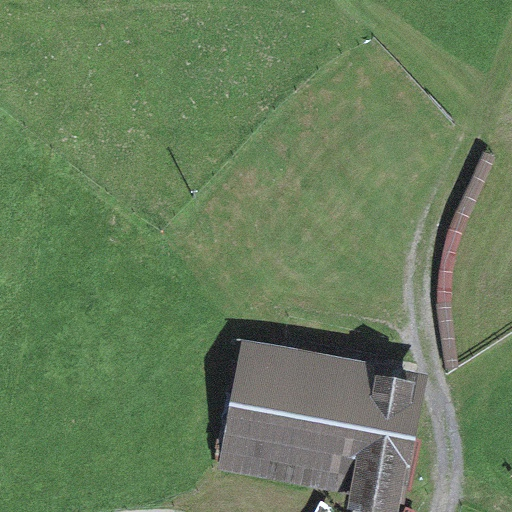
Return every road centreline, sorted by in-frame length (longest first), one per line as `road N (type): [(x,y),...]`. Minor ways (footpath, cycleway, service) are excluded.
road 1 (track): [(483,111),(435,214),(421,284),(454,484)]
road 2 (track): [(372,0),(483,111)]
